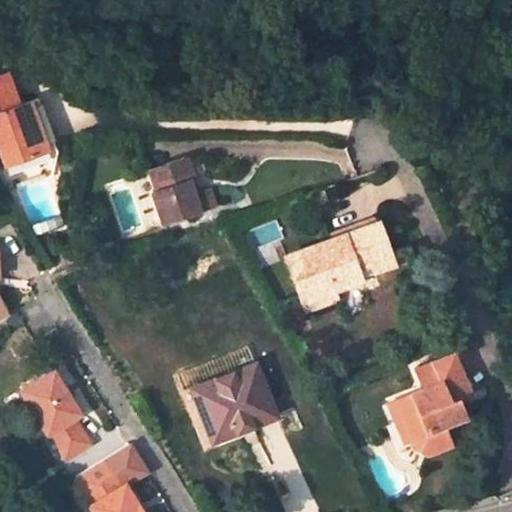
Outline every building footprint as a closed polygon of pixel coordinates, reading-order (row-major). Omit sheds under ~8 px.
[(0,159),(8,176),(35,163),(45,159),(22,108),(12,112),(0,85),(0,159)] [(57,154),(33,102),(22,108),(45,159),(57,154)] [(190,195),(185,179),(194,176),(186,155),(150,167),(157,188),(150,190),(161,223),(210,206),(204,190),(199,192),(190,195)] [(199,192),(194,176),(185,179),(190,195),(199,192)] [(310,203),(324,198),(319,187),(292,197),(300,220),(314,215),(310,203)] [(371,224),(336,235),(282,255),(299,301),(328,291),(356,280),(352,269),(347,253),(362,249),(367,264),(384,258),(371,224)] [(367,264),(362,249),(347,253),(352,269),(367,264)] [(367,264),(371,273),(387,267),(384,258),(367,264)] [(331,300),(328,291),(299,301),(302,311),(331,300)] [(386,403),(403,442),(406,451),(414,459),(437,449),(429,431),(441,426),(433,408),(444,403),(464,395),(447,356),(410,371),(418,390),(386,403)] [(275,417),(255,366),(193,391),(214,441),(275,417)] [(52,371),(18,391),(44,435),(46,434),(63,460),(88,444),(72,418),(78,414),(52,371)] [(403,442),(386,403),(378,406),(395,446),(403,442)] [(452,422),(445,403),(444,403),(433,408),(441,426),(452,422)] [(144,511),(125,483),(122,485),(105,457),(75,477),(93,504),(90,506),(94,511),(144,511)]
